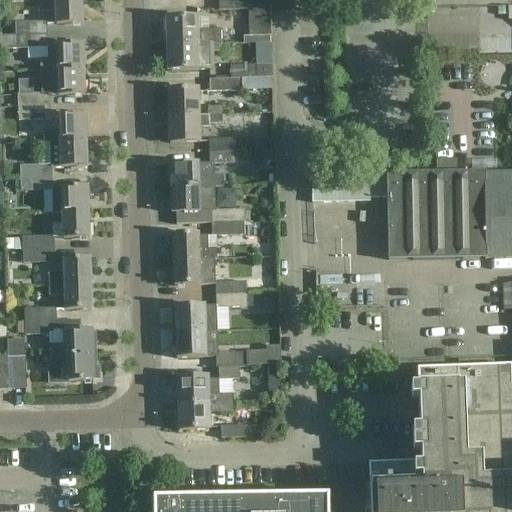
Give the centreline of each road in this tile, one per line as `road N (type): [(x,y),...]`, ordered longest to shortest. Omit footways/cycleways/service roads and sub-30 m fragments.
road 1 (residential): [(131,410),(164,454),(308,455),(296,346),(294,147)]
road 2 (residential): [(131,410),(128,0)]
road 3 (residential): [(294,147),(373,146),(386,112),(385,0)]
road 4 (residential): [(0,424),(111,420),(131,410)]
road 5 (residential): [(294,147),(290,20)]
